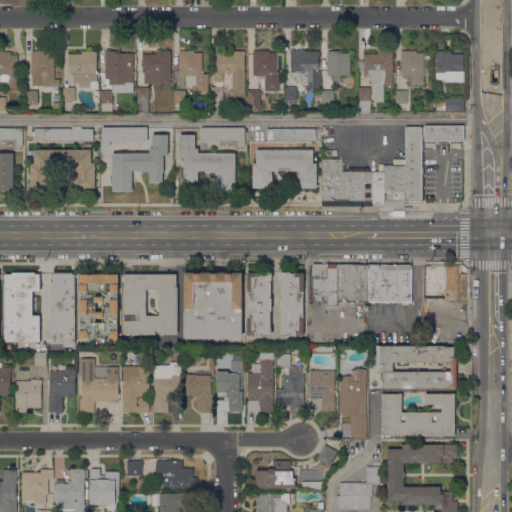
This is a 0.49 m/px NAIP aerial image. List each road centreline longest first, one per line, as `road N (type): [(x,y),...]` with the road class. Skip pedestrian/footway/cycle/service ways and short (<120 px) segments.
road 1 (primary): [(492,232),(0,235)]
road 2 (residential): [(492,16),(0,15)]
road 3 (residential): [(306,438),(0,440)]
road 4 (secondary): [(494,511),(492,319)]
road 5 (secondary): [(492,232),(492,95)]
